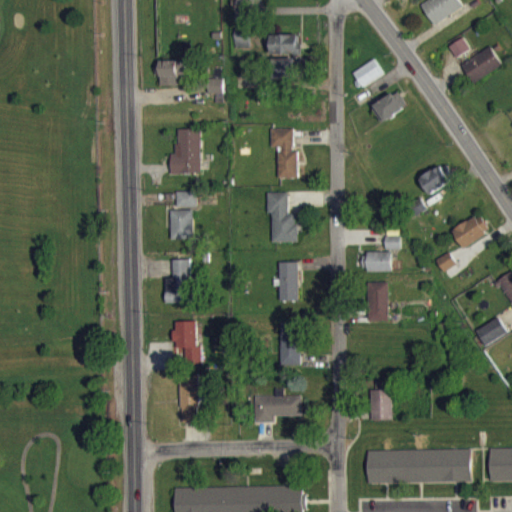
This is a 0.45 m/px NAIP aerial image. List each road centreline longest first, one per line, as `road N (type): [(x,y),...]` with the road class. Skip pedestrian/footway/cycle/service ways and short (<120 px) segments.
road 1 (secondary): [(123,0),(134,511)]
road 2 (residential): [(337,0),(337,442)]
road 3 (tertiary): [(363,0),(511,210)]
road 4 (residential): [(133,450),(337,442)]
